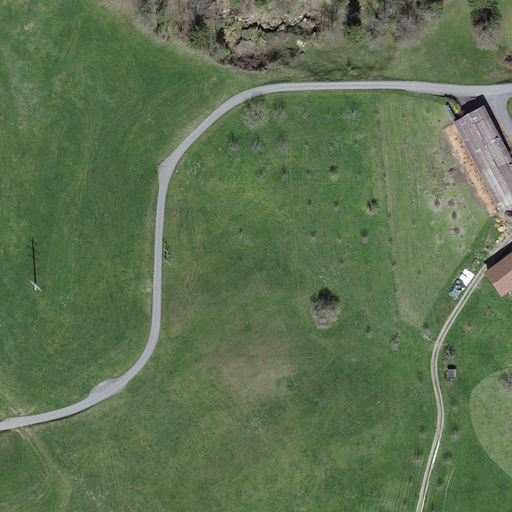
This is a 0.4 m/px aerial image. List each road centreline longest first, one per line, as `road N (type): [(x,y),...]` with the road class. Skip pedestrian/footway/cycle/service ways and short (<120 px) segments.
road 1 (unclassified): [(511,89),(299,87),(251,92),(220,108),(164,169),(154,331),(141,362),(71,411),(0,427)]
road 2 (track): [(418,511),(441,432),(434,373),(441,338),(511,243)]
